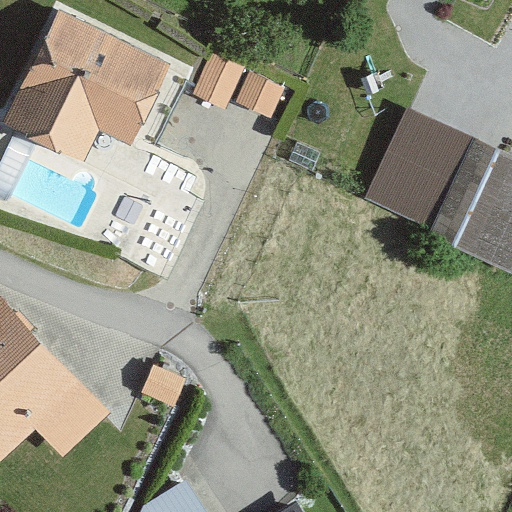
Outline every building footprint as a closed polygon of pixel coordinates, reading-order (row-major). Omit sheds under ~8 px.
[(125,144),(165,63),(54,9),(0,117),(0,122),(78,161),(94,129),(125,144)] [(221,108),(240,66),(210,52),(191,94),(221,108)] [(281,86),(249,73),(236,102),(269,115),(281,86)] [(455,115),(421,102),(402,153),(436,166),(455,115)] [(511,158),(468,137),(422,230),(511,273),(511,158)] [(0,463),(83,392),(0,296),(0,463)] [(180,381),(153,370),(143,396),(170,406),(180,381)] [(138,511),(295,511),(293,508),(286,511),(200,511),(185,485),(138,511)]
